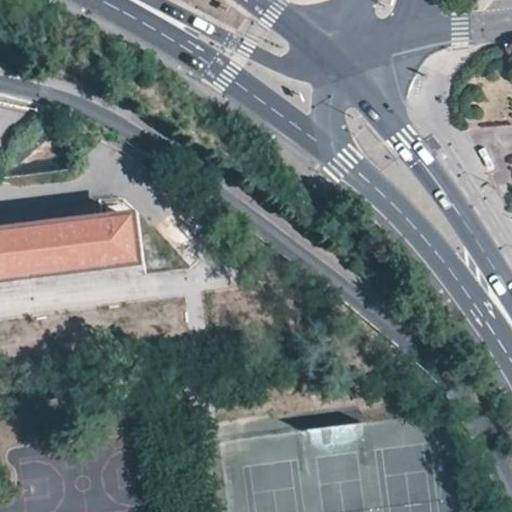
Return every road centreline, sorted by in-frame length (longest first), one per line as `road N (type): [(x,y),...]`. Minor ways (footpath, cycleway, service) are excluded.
road 1 (residential): [(0,81),(62,96),(123,125),(308,253),(436,357),(511,481)]
road 2 (secondary): [(94,0),(210,63),(347,160)]
road 3 (secondary): [(511,295),(356,64)]
road 4 (secondary): [(347,160),(417,223),(511,355)]
road 5 (secondary): [(153,0),(269,57),(318,67),(356,64)]
road 6 (residential): [(511,23),(415,35),(356,64)]
